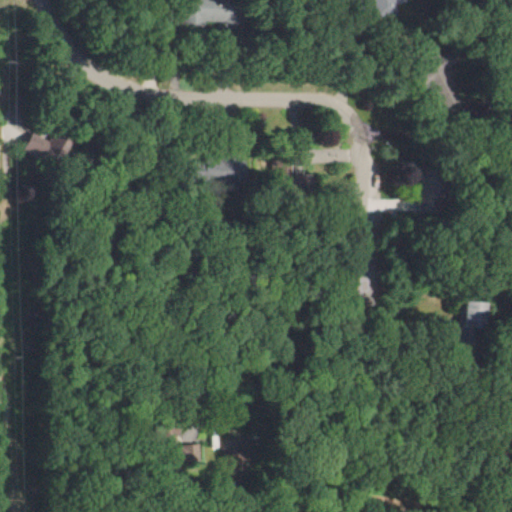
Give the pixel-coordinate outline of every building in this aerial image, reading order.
[(231,23),(231,2),(208,1),(207,0),(179,0),(179,25),(201,26),(201,22),(231,23)] [(348,0),(351,14),(370,12),(371,18),(391,15),(389,0),(348,0)] [(429,86),(440,112),(464,102),(440,46),(418,55),(423,69),(415,72),(422,89),(429,86)] [(56,142),(28,131),(20,152),(48,163),(56,142)] [(287,148),(275,148),(275,180),(288,179),(287,148)] [(246,156),(196,156),(196,181),(236,182),(236,175),(245,175),(246,156)] [(484,323),(485,302),(460,301),(459,322),(484,323)] [(175,432),(163,432),(162,459),(196,461),(196,445),(175,444),(175,432)]
